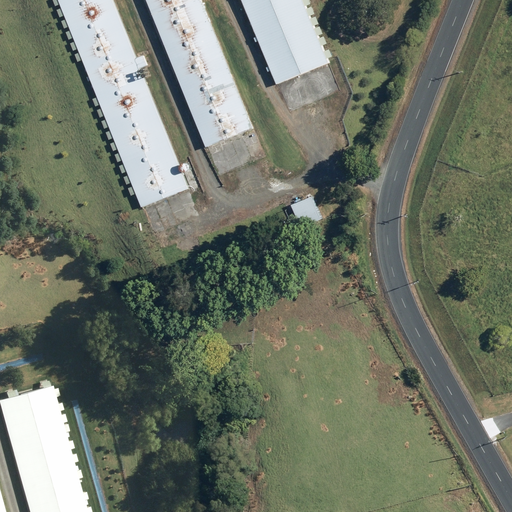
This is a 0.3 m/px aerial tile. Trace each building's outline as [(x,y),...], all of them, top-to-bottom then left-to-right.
[(54,0),(133,196),(186,176),(115,0),(54,0)] [(149,0),(205,147),(250,130),(201,0),(149,0)] [(237,0),(273,82),(326,60),(300,0),(237,0)] [(314,196),(291,205),(301,227),(323,218),(314,196)] [(0,390),(0,427),(25,511),(79,511),(40,379),(0,390)]
